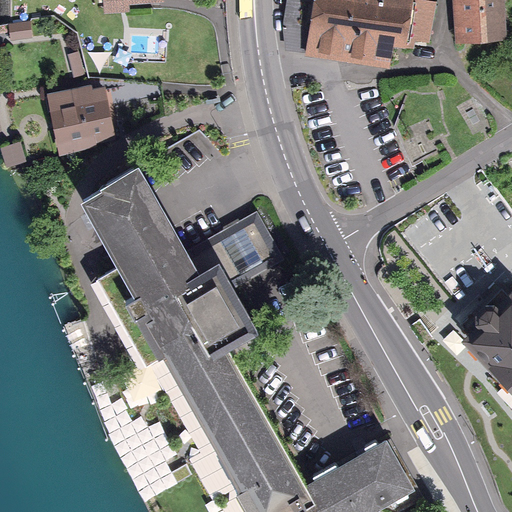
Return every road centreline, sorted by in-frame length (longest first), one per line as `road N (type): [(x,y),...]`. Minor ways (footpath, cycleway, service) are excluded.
road 1 (secondary): [(479,511),(335,257)]
road 2 (secondary): [(335,257),(268,102),(253,0)]
road 3 (residential): [(511,140),(335,257)]
